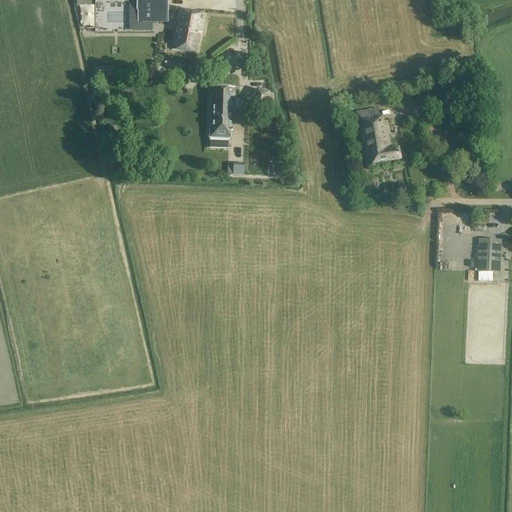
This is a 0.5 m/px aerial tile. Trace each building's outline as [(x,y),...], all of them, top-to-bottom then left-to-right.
[(168,0),(137,0),(138,23),(168,22),(168,0)] [(173,47),(198,51),(203,22),(199,21),(201,13),(181,9),(173,47)] [(96,75),(112,76),(113,67),(97,66),(96,75)] [(257,109),(258,109),(259,113),(274,109),(274,94),(269,93),(269,92),(257,87),(249,98),(257,109)] [(235,89),(211,88),(210,139),(231,140),(231,130),(234,130),(234,109),(240,109),(240,100),(234,99),(235,89)] [(440,102),(438,92),(426,93),(427,104),(440,102)] [(357,112),(366,166),(401,160),(399,148),(393,149),(388,121),(381,122),(379,108),(357,112)] [(233,176),(244,177),(245,163),(233,162),(233,164),(228,163),(227,175),(233,175),(233,176)] [(499,239),(479,239),(478,272),(498,273),(499,239)]
